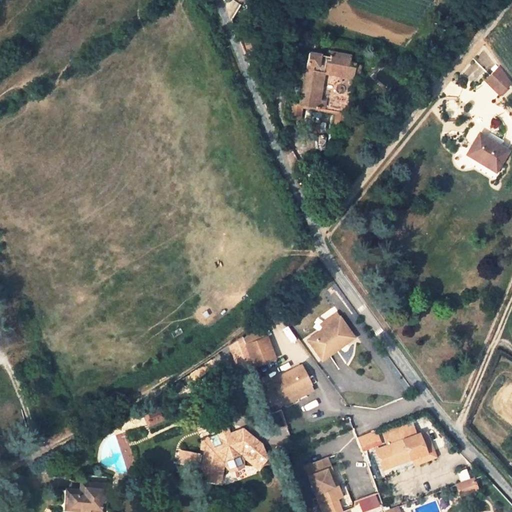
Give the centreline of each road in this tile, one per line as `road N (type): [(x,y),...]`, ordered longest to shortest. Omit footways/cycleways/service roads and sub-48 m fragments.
road 1 (track): [(0,471),(197,361),(270,298),(317,236)]
road 2 (unclassified): [(317,236),(431,407),(511,495)]
road 3 (unclassified): [(317,236),(511,15)]
road 4 (unclassified): [(214,0),(317,236)]
road 5 (unknown): [(283,329),(349,414),(370,419),(431,407)]
